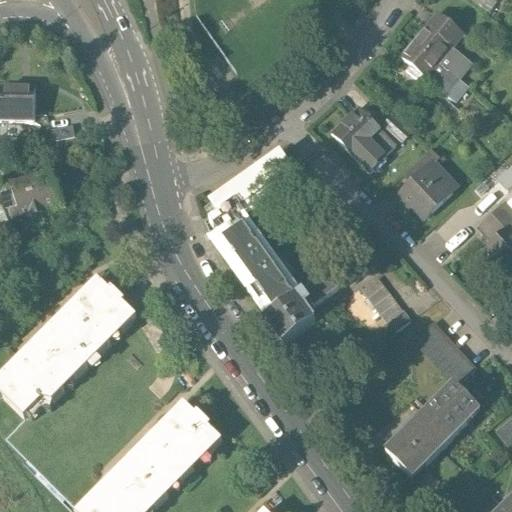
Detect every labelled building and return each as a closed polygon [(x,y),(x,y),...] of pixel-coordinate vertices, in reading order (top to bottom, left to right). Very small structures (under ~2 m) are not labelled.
[(435,13),(423,28),(452,51),(464,36),(435,13)] [(399,58),(457,104),(469,89),(459,81),(471,66),(452,51),(423,28),(399,58)] [(34,93),(0,92),(0,126),(33,127),(34,93)] [(455,128),(464,118),(448,103),(438,113),(455,128)] [(368,174),(383,160),(367,143),(378,132),(358,111),(332,135),(368,174)] [(402,146),(412,135),(391,116),(381,126),(402,146)] [(88,134),(86,123),(63,127),(65,138),(88,134)] [(409,187),(435,163),(438,160),(430,152),(401,178),(409,187)] [(347,231),(279,162),(258,183),(325,252),(347,231)] [(422,224),(459,189),(435,163),(409,187),(391,203),(404,218),(411,212),(422,224)] [(511,166),(496,181),(506,192),(511,186),(511,166)] [(50,174),(0,189),(0,232),(29,223),(32,231),(50,226),(48,217),(63,213),(56,192),(57,187),(54,183),(55,180),(52,178),(50,174)] [(511,209),(506,203),(474,232),(497,257),(511,242),(511,209)] [(296,300),(241,222),(210,244),(265,322),(296,300)] [(511,242),(497,257),(511,273),(511,242)] [(363,252),(301,296),(308,306),(312,312),(374,268),(363,252)] [(410,322),(377,278),(359,291),(393,336),(410,322)] [(111,292),(109,295),(97,284),(71,311),(17,364),(0,381),(0,400),(24,423),(42,404),(52,407),(136,321),(122,307),(124,305),(111,292)] [(303,310),(308,306),(301,296),(296,300),(265,322),(284,349),(316,327),(303,310)] [(454,388),(457,390),(475,372),(433,326),(414,344),(454,388)] [(142,368),(132,357),(126,362),(137,373),(142,368)] [(454,388),(387,456),(413,482),(441,454),(449,445),(480,415),(457,390),(454,388)] [(157,511),(223,447),(208,433),(210,430),(198,418),(195,420),(184,409),(156,437),(101,492),(81,511),(157,511)] [(511,453),(511,423),(498,435),(511,453)] [(511,511),(511,503),(503,511),(511,511)]
